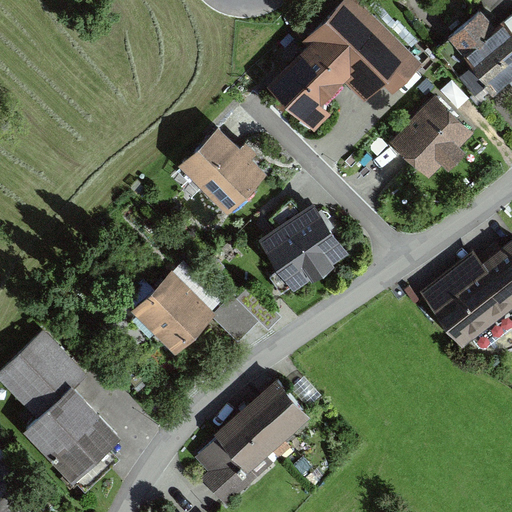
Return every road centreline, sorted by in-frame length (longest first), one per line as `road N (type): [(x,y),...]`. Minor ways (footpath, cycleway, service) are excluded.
road 1 (residential): [(403,264),(274,348),(189,417),(124,511)]
road 2 (residential): [(403,264),(254,104)]
road 3 (residential): [(511,184),(403,264)]
